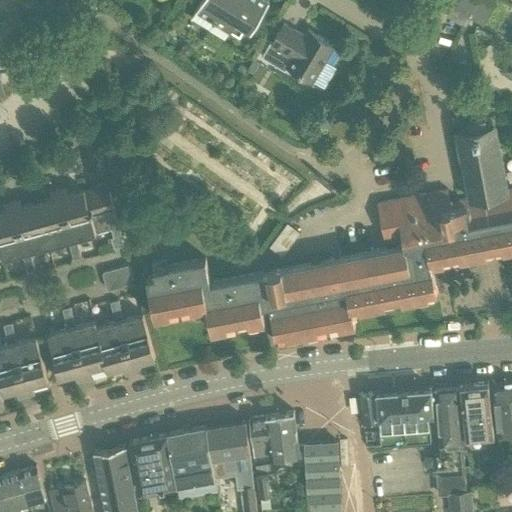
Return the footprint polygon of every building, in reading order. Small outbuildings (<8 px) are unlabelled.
[(251,30),(269,1),(268,0),(202,0),(191,18),(192,18),(193,18),(210,28),(215,20),(240,35),(245,27),(251,30)] [(490,27),(504,3),(499,0),(466,0),(454,21),(457,23),(470,31),(477,20),(490,27)] [(325,60),(334,44),(309,29),(305,35),(284,23),(272,43),(293,56),(287,65),(313,80),(324,86),(336,67),(325,60)] [(52,43),(34,48),(36,57),(55,52),(52,43)] [(511,74),(511,54),(502,69),(511,74)] [(507,189),(494,124),(486,126),(484,119),(466,122),(467,129),(458,131),(459,133),(454,134),(459,161),(464,160),(471,196),(507,189)] [(119,226),(107,182),(91,187),(92,191),(86,193),(97,232),(112,228),(114,236),(111,237),(114,246),(116,247),(124,245),(119,226)] [(97,232),(86,193),(84,189),(68,193),(69,198),(64,199),(61,187),(56,188),(60,200),(55,202),(53,197),(26,205),(22,206),(23,211),(18,212),(14,200),(10,201),(13,213),(8,215),(7,210),(0,211),(0,248),(3,258),(22,253),(28,271),(35,269),(30,251),(69,240),(74,258),(82,256),(77,238),(97,232)] [(511,187),(507,189),(471,196),(462,198),(463,204),(451,206),(448,188),(378,202),(387,247),(351,254),(356,277),(346,279),(347,283),(352,310),(438,293),(431,263),(511,246),(511,187)] [(352,310),(347,283),(346,279),(356,277),(351,254),(211,281),(206,257),(154,267),(155,274),(147,275),(155,316),(207,306),(212,330),(272,318),(276,342),(356,326),(352,310)] [(110,290),(135,283),(130,264),(104,271),(103,273),(107,289),(110,290)] [(156,357),(143,313),(124,318),(119,300),(111,302),(116,321),(97,326),(107,364),(106,364),(108,370),(124,365),(123,361),(128,359),(132,372),(136,370),(133,358),(138,357),(139,361),(156,357)] [(107,364),(97,326),(96,320),(76,325),(71,307),(63,309),(68,328),(48,333),(60,377),(77,372),(75,368),(80,366),(84,379),(88,377),(85,365),(90,364),(91,368),(106,364),(107,364)] [(49,380),(37,336),(17,342),(12,323),(4,325),(9,344),(0,346),(0,386),(2,393),(18,389),(16,384),(22,383),(25,395),(27,394),(29,394),(26,381),(31,380),(32,385),(49,380)] [(511,379),(493,381),(498,427),(511,425),(511,379)] [(486,436),(494,435),(488,382),(459,385),(467,448),(487,446),(486,436)] [(467,491),(464,453),(467,452),(467,448),(459,385),(436,386),(441,445),(441,452),(437,453),(440,493),(449,492),(467,491)] [(431,441),(428,413),(434,413),(432,386),(377,391),(380,430),(381,445),(431,441)] [(365,432),(380,430),(377,391),(359,392),(365,432)] [(294,461),(293,454),(300,453),(295,411),(295,410),(267,414),(272,453),(273,463),(294,461)] [(256,455),(272,453),(267,414),(251,416),(256,455)] [(257,511),(251,451),(247,419),(208,425),(216,476),(236,473),(238,488),(242,487),(244,511),(257,511)] [(216,476),(208,425),(168,432),(177,483),(180,499),(218,491),(216,476)] [(140,491),(177,483),(168,432),(168,433),(130,440),(140,491)] [(337,511),(337,506),(342,505),(339,440),(307,442),(310,511),(337,511)] [(139,511),(126,445),(116,446),(105,448),(105,449),(95,450),(106,511),(139,511)] [(20,469),(29,501),(46,496),(37,464),(20,469)] [(22,511),(20,504),(29,501),(20,469),(2,475),(13,511),(22,511)] [(259,497),(271,495),(268,473),(257,474),(259,497)] [(2,511),(13,511),(2,475),(0,475),(0,510),(2,510),(2,511)] [(56,511),(71,511),(93,506),(86,479),(50,489),(56,511)] [(473,511),(471,490),(467,491),(449,492),(451,511),(473,511)]
